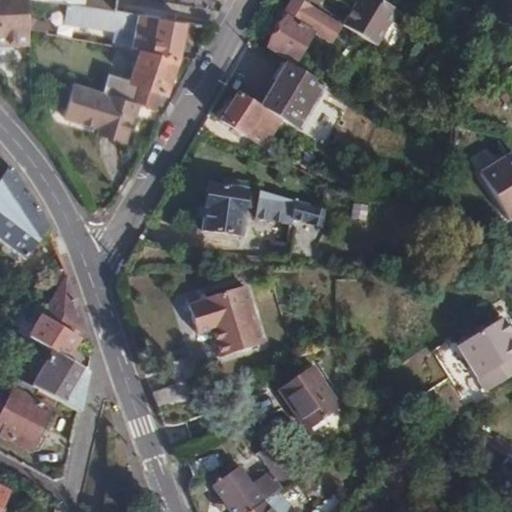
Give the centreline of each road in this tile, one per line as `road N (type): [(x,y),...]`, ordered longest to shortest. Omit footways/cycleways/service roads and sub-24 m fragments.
road 1 (residential): [(88,271),(247,0)]
road 2 (tertiary): [(171,511),(110,333)]
road 3 (tertiary): [(0,122),(51,188),(88,271)]
road 4 (unclassified): [(110,333),(70,496)]
